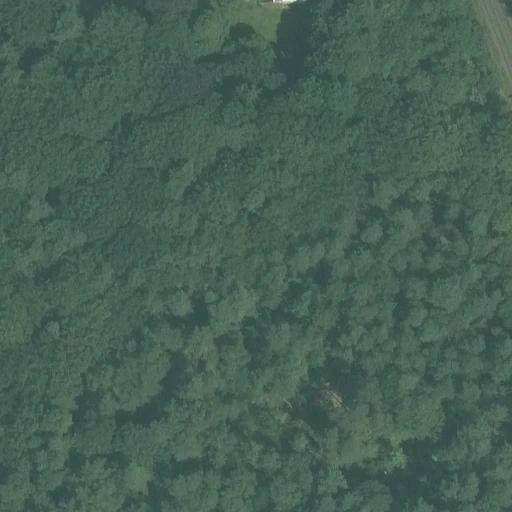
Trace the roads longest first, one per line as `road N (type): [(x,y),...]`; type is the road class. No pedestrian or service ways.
road 1 (track): [(400,73),(0,331)]
road 2 (track): [(9,325),(181,511)]
